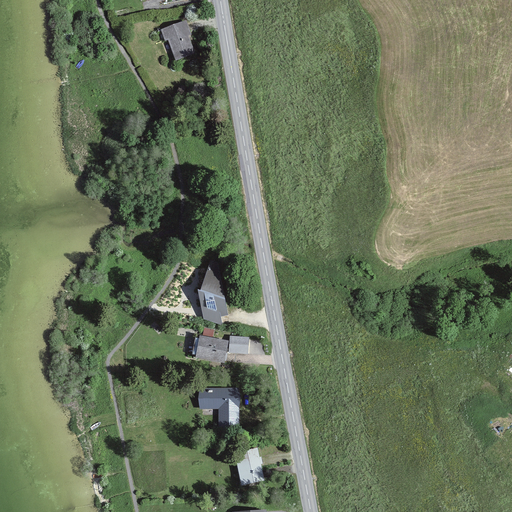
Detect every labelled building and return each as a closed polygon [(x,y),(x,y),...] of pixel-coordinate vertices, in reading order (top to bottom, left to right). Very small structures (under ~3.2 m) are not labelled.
[(192,35),(186,21),(163,31),(176,61),(196,53),(189,36),(192,35)] [(231,317),(217,263),(206,260),(200,290),(204,319),(224,326),(221,317),(231,317)] [(205,327),(202,335),(213,338),(215,329),(205,327)] [(196,359),(225,364),(230,341),(213,338),(200,335),(196,359)] [(250,337),(230,336),(229,353),(248,354),(250,337)] [(241,388),(199,389),(199,410),(216,410),(216,425),(242,424),(241,388)] [(259,449),(234,455),(241,486),(267,480),(259,449)]
